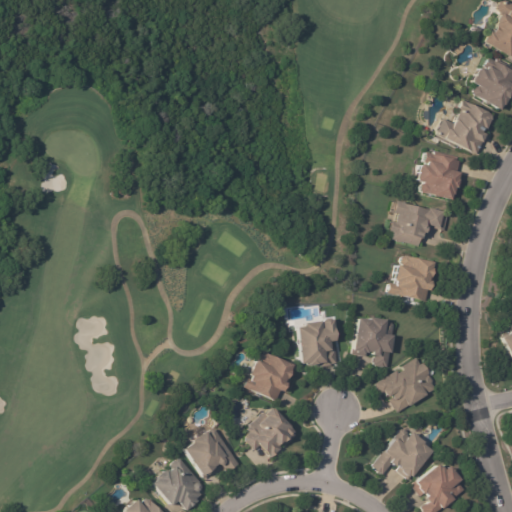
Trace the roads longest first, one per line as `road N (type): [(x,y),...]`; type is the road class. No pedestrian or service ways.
road 1 (residential): [(511,164),(471,240),(467,354),(508,511)]
road 2 (residential): [(312,482),(264,482),(225,511),(356,490),(312,482)]
